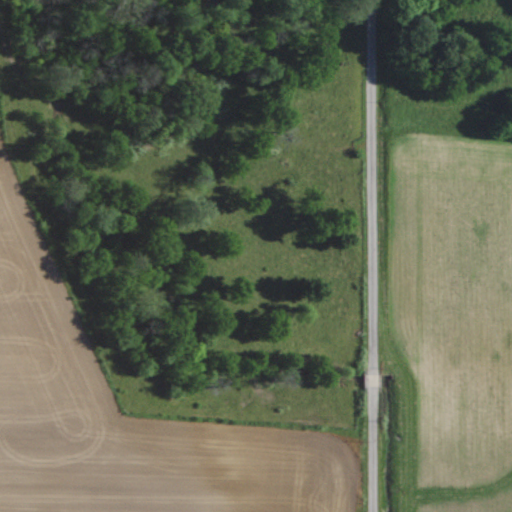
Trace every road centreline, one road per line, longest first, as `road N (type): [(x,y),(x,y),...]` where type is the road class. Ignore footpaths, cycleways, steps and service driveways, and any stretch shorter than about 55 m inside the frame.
road 1 (residential): [(372,369),(371,0)]
road 2 (residential): [(372,511),(372,390)]
